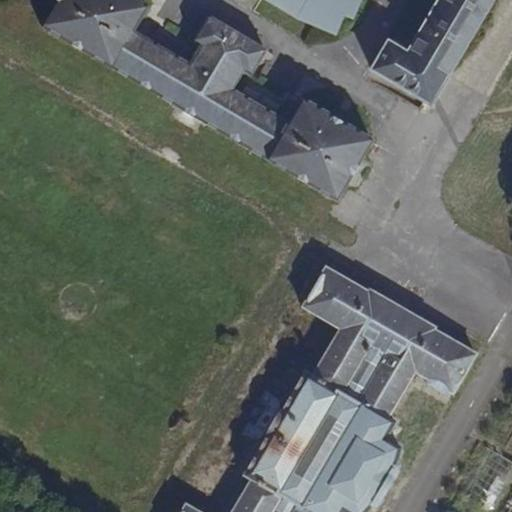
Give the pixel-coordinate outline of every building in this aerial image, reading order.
[(337,205),(374,144),(301,99),(287,122),(225,86),(234,71),(249,80),(263,55),(202,19),(187,41),(204,53),(195,68),(136,34),(147,12),(127,0),(62,0),(42,34),(337,205)] [(342,16),(350,20),(360,0),(266,0),(272,4),(334,30),(342,16)] [(443,0),(410,59),(390,50),(373,78),(428,109),(492,0),(443,0)] [(406,5),(392,37),(411,45),(425,14),(406,5)] [(319,300),(354,322),(315,389),(308,385),(253,473),(259,480),(239,511),(237,511),(204,494),(192,511),(358,511),(378,507),(407,458),(407,442),(401,439),(409,423),(399,417),(428,367),(476,394),(503,353),(343,259),(319,300)] [(511,511),(511,493),(502,511),(511,511)]
